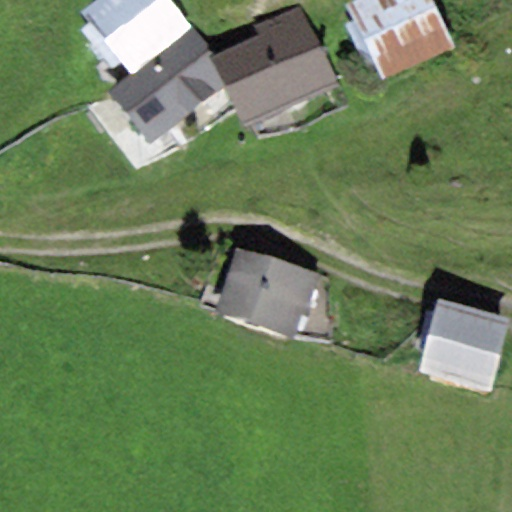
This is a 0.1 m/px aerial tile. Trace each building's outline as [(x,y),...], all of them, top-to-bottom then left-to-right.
[(133,75),(190,29),(167,0),(98,0),(83,12),(133,75)] [(454,45),(430,0),(358,0),(345,7),(383,81),(454,45)] [(216,55),(212,57),(224,85),(244,128),(338,86),(301,4),(254,25),(259,36),(216,55)] [(133,75),(107,92),(152,145),(224,85),(212,57),(216,55),(190,29),(133,75)] [(318,275),(235,249),(222,290),(214,315),(293,340),(301,314),(306,316),(318,275)] [(509,319),(437,300),(418,374),(490,392),(509,319)]
